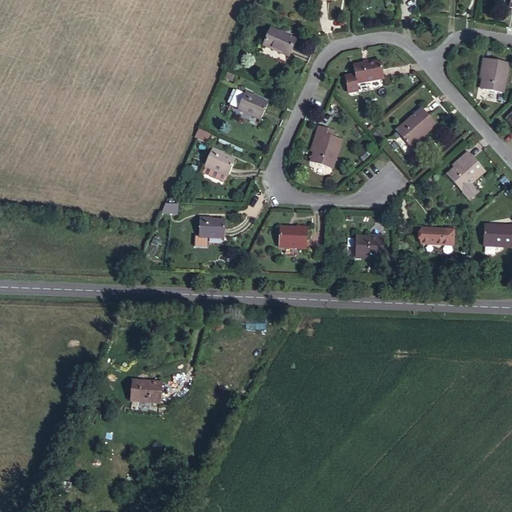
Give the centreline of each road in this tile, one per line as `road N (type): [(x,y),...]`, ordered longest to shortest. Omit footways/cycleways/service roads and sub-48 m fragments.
road 1 (tertiary): [(0,287),(511,308)]
road 2 (residential): [(388,178),(361,201),(285,198),(269,173),(323,49),(396,35),(425,66)]
road 3 (residential): [(425,66),(511,165)]
